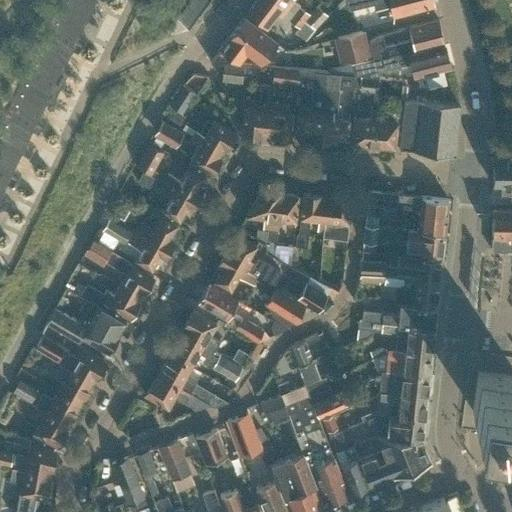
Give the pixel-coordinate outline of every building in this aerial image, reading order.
[(102,0),(103,0),(102,0),(62,0),(59,6),(86,19),(95,0),(102,0)] [(188,28),(209,0),(191,0),(177,20),(188,28)] [(277,0),(256,0),(249,10),(267,23),(276,11),(288,20),(289,19),(299,27),(295,31),(306,39),(315,28),(304,19),(277,0)] [(277,0),(304,19),(309,12),(299,5),(300,4),(294,0),(277,0)] [(435,4),(433,0),(346,0),(348,9),(374,2),(375,8),(391,4),(393,14),(435,4)] [(318,5),(306,18),(315,27),(328,14),(318,5)] [(76,40),(86,19),(59,6),(47,31),(81,48),(83,44),(76,40)] [(244,17),(211,61),(212,62),(225,61),(238,63),(247,51),(261,62),(277,41),(244,17)] [(439,19),(409,27),(412,38),(384,45),(381,34),(377,35),(369,40),(373,58),(403,51),(410,49),(444,41),(439,19)] [(362,30),(337,36),(343,61),(368,55),(362,30)] [(79,52),(81,48),(47,31),(34,58),(61,71),(71,49),(79,52)] [(410,49),(403,51),(403,52),(394,54),(397,64),(411,60),(415,76),(450,67),(445,45),(411,53),(410,49)] [(403,51),(373,58),(351,64),(353,74),(379,77),(376,67),(384,65),(384,67),(397,64),(394,54),(403,52),(403,51)] [(68,74),(61,71),(34,58),(27,73),(60,89),(68,74)] [(243,64),(223,62),(221,79),(241,82),(243,64)] [(272,80),(298,83),(300,69),(274,66),(272,80)] [(327,73),(314,72),(311,109),(314,109),(314,116),(297,115),(295,133),(306,134),(306,138),(321,140),(326,84),(327,73)] [(53,104),(60,89),(27,73),(19,87),(46,101),(53,104)] [(361,88),(377,89),(378,78),(362,77),(361,88)] [(262,84),(261,99),(270,99),(272,85),(262,84)] [(326,84),(321,140),(335,141),(336,137),(347,138),(349,120),(332,118),(333,109),(337,110),(339,86),(326,84)] [(185,85),(171,105),(182,112),(195,91),(185,85)] [(36,122),(46,101),(19,87),(7,113),(40,130),(43,125),(36,122)] [(377,106),(387,107),(389,95),(378,94),(377,106)] [(399,111),(398,113),(403,114),(402,119),(399,147),(415,149),(454,153),(459,102),(416,98),(416,99),(405,98),(400,97),(399,111)] [(266,132),(269,102),(252,100),(251,108),(245,108),(242,132),(261,134),(262,132),(266,132)] [(269,102),(266,132),(272,133),(271,135),(290,137),(293,112),(289,112),(290,104),(270,101),(270,102),(269,102)] [(373,145),(376,110),(372,110),(371,119),(354,117),(351,143),(373,145)] [(376,110),(373,145),(395,147),(398,120),(382,118),(382,111),(376,110)] [(392,110),(391,118),(402,119),(403,114),(398,113),(399,111),(392,110)] [(179,126),(184,118),(171,111),(166,119),(179,126)] [(38,134),(40,130),(7,113),(0,126),(0,142),(21,152),(31,131),(38,134)] [(176,143),(183,130),(184,130),(169,121),(163,118),(156,131),(176,143)] [(196,130),(193,135),(221,151),(223,147),(225,148),(235,131),(213,119),(211,123),(207,120),(200,132),(196,130)] [(218,155),(221,151),(193,135),(193,136),(190,141),(198,145),(189,161),(211,173),(220,156),(218,155)] [(163,149),(149,141),(137,163),(150,170),(163,149)] [(10,174),(21,152),(0,142),(0,174),(16,182),(18,178),(10,174)] [(511,156),(494,156),(493,185),(502,185),(502,195),(511,195),(511,156)] [(162,180),(196,199),(203,186),(199,184),(205,175),(189,166),(182,178),(167,170),(162,180)] [(143,169),(138,178),(149,184),(154,175),(143,169)] [(13,187),(16,182),(0,174),(0,194),(6,183),(13,187)] [(189,212),(196,199),(162,180),(157,188),(172,196),(163,211),(179,220),(185,210),(189,212)] [(261,189),(246,216),(265,217),(264,227),(268,227),(269,218),(272,218),(272,217),(273,210),(275,211),(277,191),(261,189)] [(369,190),(366,215),(382,216),(384,203),(420,207),(418,230),(445,233),(448,199),(369,190)] [(268,240),(266,252),(274,257),(290,266),(293,245),(275,244),(277,228),(278,228),(279,219),(296,220),(298,194),(282,192),(277,191),(275,211),(273,210),(272,217),(272,218),(269,218),(268,227),(268,230),(266,239),(268,240)] [(296,233),(295,244),(306,244),(308,220),(321,221),(319,232),(322,233),(323,233),(327,198),(322,198),(322,195),(303,194),(300,219),(299,231),(296,233)] [(322,233),(322,236),(347,239),(351,198),(332,196),(332,199),(327,198),(323,233),(322,233)] [(119,202),(113,213),(124,219),(130,208),(119,202)] [(511,211),(493,210),(492,250),(511,252),(511,211)] [(133,229),(168,248),(176,235),(172,233),(177,224),(161,215),(154,227),(139,219),(133,229)] [(122,240),(128,229),(109,218),(103,229),(122,240)] [(377,225),(377,234),(384,235),(384,236),(407,239),(405,251),(442,255),(445,233),(418,230),(377,225)] [(365,226),(364,241),(375,242),(377,227),(365,226)] [(258,228),(255,238),(266,245),(266,239),(268,230),(258,228)] [(161,261),(168,248),(133,229),(126,240),(142,249),(136,260),(152,269),(157,259),(161,261)] [(224,256),(257,274),(259,272),(274,280),(280,269),(255,255),(252,261),(249,259),(257,245),(240,235),(235,245),(231,243),(224,256)] [(105,259),(110,248),(93,239),(87,249),(105,259)] [(125,273),(119,284),(139,295),(142,290),(144,291),(153,275),(128,261),(129,258),(112,249),(106,260),(126,272),(125,273)] [(390,273),(439,280),(442,258),(406,255),(405,268),(390,266),(390,272),(384,271),(385,260),(361,257),(359,274),(390,273)] [(254,280),(257,274),(224,256),(216,269),(220,271),(214,281),(230,290),(238,276),(242,278),(244,275),(254,280)] [(437,302),(439,280),(390,273),(359,274),(359,281),(379,283),(380,279),(385,280),(384,285),(397,286),(396,297),(437,302)] [(318,309),(327,291),(305,280),(297,295),(306,300),(304,302),(318,309)] [(139,295),(119,284),(114,295),(106,290),(105,292),(86,282),(82,290),(108,305),(129,317),(139,300),(137,299),(139,295)] [(242,301),(209,282),(198,302),(227,318),(225,322),(257,340),(263,329),(231,311),(235,305),(238,307),(242,301)] [(297,295),(277,285),(263,312),(275,318),(288,325),(292,318),(295,320),(304,302),(306,300),(297,295)] [(79,321),(68,315),(54,307),(46,321),(79,340),(81,336),(109,352),(120,334),(118,334),(126,320),(66,287),(62,294),(81,304),(78,308),(85,311),(79,321)] [(434,327),(437,305),(400,302),(399,314),(384,313),(384,312),(363,309),(362,319),(359,319),(358,328),(381,330),(382,325),(385,326),(386,322),(434,327)] [(182,331),(215,349),(220,340),(209,334),(216,322),(193,309),(184,326),(185,327),(182,331)] [(275,318),(271,326),(274,334),(287,328),(288,325),(275,318)] [(382,325),(381,330),(397,332),(396,345),(432,350),(434,327),(386,322),(385,326),(382,325)] [(213,353),(215,349),(182,331),(170,352),(192,365),(198,354),(204,358),(202,361),(212,366),(218,356),(213,353)] [(64,344),(42,332),(35,346),(56,357),(57,358),(62,347),(64,344)] [(312,359),(304,339),(290,345),(297,364),(312,359)] [(381,346),(370,351),(373,357),(387,352),(385,347),(381,346)] [(56,357),(55,358),(61,362),(92,381),(95,376),(95,377),(105,360),(82,347),(77,356),(62,347),(57,358),(56,357)] [(239,348),(234,357),(243,362),(248,353),(239,348)] [(388,370),(429,375),(432,353),(390,348),(389,358),(388,370)] [(186,375),(192,365),(170,352),(158,374),(191,392),(191,391),(203,398),(207,390),(195,383),(197,380),(186,375)] [(316,357),(312,359),(297,364),(305,383),(320,378),(314,364),(318,363),(316,357)] [(221,369),(236,377),(242,366),(228,358),(221,369)] [(80,402),(92,381),(61,362),(59,365),(69,371),(59,389),(80,402)] [(388,370),(382,369),(381,379),(387,380),(386,391),(427,396),(429,375),(388,370)] [(511,375),(478,371),(472,411),(511,416),(511,375)] [(188,396),(191,392),(158,374),(156,378),(155,378),(145,395),(168,407),(178,390),(188,396)] [(311,400),(337,391),(335,386),(330,388),(325,375),(320,378),(305,383),(305,384),(311,400)] [(31,400),(37,389),(19,379),(13,390),(31,400)] [(354,398),(367,392),(363,382),(350,388),(354,398)] [(348,493),(318,417),(311,400),(305,384),(280,394),(289,417),(302,451),(303,454),(304,454),(308,465),(313,463),(328,501),(348,493)] [(68,423),(80,402),(59,389),(54,398),(43,393),(36,404),(68,423)] [(337,391),(311,400),(318,417),(347,405),(341,389),(337,391)] [(0,417),(4,419),(11,406),(9,405),(15,394),(8,390),(0,404),(0,417)] [(386,391),(380,390),(379,401),(379,407),(361,414),(363,419),(367,417),(378,413),(425,418),(427,396),(386,391)] [(261,401),(265,412),(261,413),(266,426),(289,417),(280,394),(261,401)] [(65,428),(68,423),(36,404),(34,408),(45,414),(34,432),(57,445),(66,428),(65,428)] [(303,454),(302,451),(286,457),(284,454),(280,455),(273,458),(270,451),(273,450),(267,437),(267,436),(269,435),(263,429),(255,409),(248,412),(260,441),(268,464),(275,480),(287,511),(301,511),(323,503),(308,465),(304,454),(303,454)] [(169,420),(165,410),(156,414),(160,424),(168,421),(169,420)] [(226,419),(239,452),(260,444),(248,411),(226,419)] [(337,425),(332,413),(322,417),(327,429),(337,425)] [(378,413),(367,417),(370,424),(388,426),(387,437),(423,441),(425,418),(378,413)] [(351,423),(331,431),(335,443),(355,435),(351,423)] [(217,426),(195,435),(204,459),(226,451),(217,426)] [(358,456),(356,457),(363,475),(368,486),(369,485),(393,476),(431,461),(423,441),(387,437),(381,436),(376,436),(379,443),(381,449),(358,458),(358,456)] [(193,484),(186,468),(173,437),(158,444),(171,475),(178,490),(193,484)] [(347,445),(335,450),(340,463),(339,463),(351,492),(368,486),(363,475),(356,457),(358,456),(356,452),(352,443),(347,445)] [(12,466),(49,473),(50,468),(51,469),(54,449),(29,445),(26,457),(14,455),(12,466)] [(0,462),(11,464),(13,454),(13,450),(0,447),(0,462)] [(152,449),(138,454),(146,475),(160,469),(152,449)] [(129,455),(112,462),(131,511),(132,511),(149,506),(129,455)] [(45,498),(49,479),(48,478),(49,473),(12,466),(10,478),(22,480),(20,493),(16,511),(35,511),(39,496),(45,498)] [(265,511),(287,511),(275,480),(256,487),(265,511)] [(202,492),(210,511),(222,511),(213,488),(202,492)] [(261,511),(258,501),(243,507),(236,488),(220,494),(227,511),(261,511)] [(161,511),(185,511),(183,505),(174,509),(168,495),(157,499),(161,511)] [(451,511),(445,496),(403,511),(451,511)]
